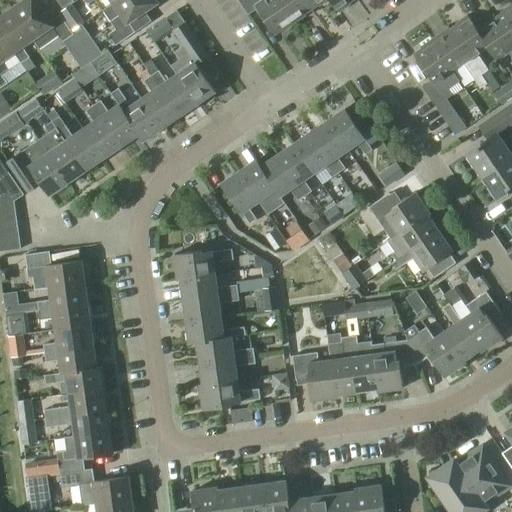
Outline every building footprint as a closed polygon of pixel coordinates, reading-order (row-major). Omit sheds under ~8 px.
[(34,0),(26,0),(12,9),(32,38),(40,49),(58,36),(67,48),(72,49),(80,44),(71,32),(64,21),(60,15),(49,22),(34,0)] [(57,0),(63,9),(74,2),(72,0),(57,0)] [(108,34),(115,45),(135,32),(128,21),(156,2),(155,0),(117,0),(114,2),(105,9),(118,28),(108,34)] [(283,30),(294,23),(278,0),(237,0),(248,14),(257,8),(275,34),(283,29),(283,30)] [(278,0),(294,23),(305,15),(304,14),(311,9),(304,0),(278,0)] [(304,0),(311,9),(318,4),(319,6),(327,0),(304,0)] [(330,0),(338,12),(350,4),(349,3),(352,0),(330,0)] [(502,13),(495,18),(511,43),(511,5),(501,12),(502,13)] [(0,17),(0,31),(13,51),(20,60),(28,55),(21,46),(32,38),(12,9),(0,17)] [(174,70),(177,75),(197,104),(215,91),(196,64),(208,56),(177,10),(166,18),(175,30),(173,31),(184,47),(177,52),(184,63),(174,70)] [(71,16),(64,21),(71,32),(79,27),(71,16)] [(457,25),(450,30),(481,75),(488,70),(477,54),(488,47),(476,29),(467,16),(456,23),(457,25)] [(511,59),(511,43),(495,18),(488,23),(487,22),(476,29),(488,47),(497,60),(507,53),(511,59)] [(79,27),(71,32),(80,44),(87,39),(79,27)] [(442,33),(431,40),(452,71),(463,64),(479,88),(486,83),(481,75),(450,30),(443,34),(442,33)] [(1,73),(20,60),(0,31),(0,88),(8,83),(1,73)] [(431,80),(422,87),(455,135),(467,127),(447,99),(453,94),(442,79),(452,71),(431,40),(420,48),(421,49),(414,54),(431,80)] [(108,51),(90,63),(99,76),(117,63),(111,55),(108,51)] [(157,71),(151,75),(179,116),(197,104),(177,75),(165,83),(157,71)] [(161,128),(179,116),(151,75),(143,81),(151,92),(141,99),(161,128)] [(500,104),(511,96),(511,81),(493,93),(500,104)] [(111,94),(119,105),(143,140),(161,128),(141,99),(131,106),(119,89),(111,94)] [(93,105),(121,146),(138,134),(143,141),(143,140),(119,105),(111,110),(110,108),(107,110),(101,100),(93,105)] [(91,124),(83,129),(103,158),(121,146),(93,105),(86,110),(93,120),(89,122),(91,124)] [(345,109),(328,121),(348,150),(357,143),(365,154),(372,150),(364,138),(365,138),(345,109)] [(0,140),(23,125),(14,112),(0,121),(0,140)] [(336,158),(348,150),(328,121),(311,132),(338,172),(344,169),(336,158)] [(57,130),(85,170),(103,158),(83,129),(76,134),(74,132),(71,134),(65,125),(57,130)] [(57,129),(39,141),(48,153),(67,182),(85,170),(57,130),(57,129)] [(329,178),(338,172),(311,132),(294,144),(314,173),(322,167),(329,178)] [(496,133),(467,154),(482,176),(511,155),(511,136),(502,142),(497,135),(496,133)] [(302,181),(314,173),(294,144),(277,155),(304,195),(310,191),(302,181)] [(49,195),(67,182),(48,153),(29,166),(21,154),(7,163),(22,186),(36,177),(49,195)] [(297,200),(304,195),(277,155),(261,166),(260,167),(280,196),(289,189),(297,200)] [(511,155),(482,176),(498,200),(511,190),(511,155)] [(256,160),(239,172),(259,201),(269,194),(276,205),(283,200),(280,196),(260,167),(261,166),(256,160)] [(0,197),(14,201),(24,195),(8,172),(0,177),(0,197)] [(247,209),(259,201),(239,172),(221,184),(249,223),(255,219),(247,209)] [(323,185),(336,202),(346,195),(333,177),(323,185)] [(384,229),(391,239),(398,234),(428,214),(430,213),(415,192),(397,204),(389,193),(369,207),(384,229)] [(0,215),(16,213),(14,201),(0,197),(0,215)] [(343,216),(335,204),(323,212),(332,224),(343,216)] [(362,239),(376,231),(361,206),(348,214),(362,239)] [(0,227),(18,225),(16,213),(0,215),(0,227)] [(391,263),(439,231),(428,214),(398,234),(391,239),(398,249),(377,263),(382,270),(391,263)] [(0,240),(19,237),(18,225),(0,227),(0,240)] [(439,231),(391,263),(396,270),(414,257),(423,270),(427,267),(434,278),(456,263),(449,252),(452,250),(439,231)] [(322,232),(312,239),(333,272),(343,265),(322,232)] [(19,237),(0,240),(0,251),(21,249),(19,237)] [(174,254),(177,277),(215,272),(214,262),(234,260),(232,249),(202,253),(202,251),(174,254)] [(26,254),(28,268),(33,267),(36,289),(50,287),(84,282),(84,279),(89,279),(87,263),(82,264),(81,260),(52,265),(50,251),(26,254)] [(470,281),(478,276),(469,262),(469,263),(461,268),(462,270),(459,273),(465,281),(468,279),(470,281)] [(180,279),(183,299),(238,291),(237,285),(217,288),(215,272),(177,277),(178,280),(180,279)] [(39,311),(87,304),(84,282),(50,287),(51,300),(37,302),(39,311)] [(186,321),(221,316),(219,303),(239,300),(238,291),(183,299),(186,321)] [(500,312),(486,291),(456,312),(480,349),(481,351),(503,337),(490,319),(500,312)] [(325,317),(337,315),(336,302),(323,304),(325,317)] [(480,349),(456,312),(449,303),(443,308),(454,324),(444,331),(464,360),(480,349)] [(19,313),(18,304),(3,307),(4,315),(19,313)] [(55,330),(90,325),(87,304),(39,311),(40,319),(54,318),(55,330)] [(214,339),(232,337),(246,335),(244,327),(223,330),(221,316),(186,321),(189,344),(197,343),(214,340),(214,339)] [(27,334),(26,323),(6,326),(7,337),(20,335),(27,334)] [(45,353),(93,347),(90,325),(55,330),(57,342),(43,344),(45,353)] [(464,360),(444,331),(434,338),(426,327),(407,340),(417,364),(429,355),(444,377),(466,362),(464,360)] [(357,335),(349,336),(357,392),(377,389),(378,389),(373,354),(371,342),(358,344),(357,335)] [(329,348),(330,360),(335,395),(336,394),(357,392),(349,336),(341,337),(342,346),(329,348)] [(200,364),(255,357),(253,348),(234,351),(232,337),(214,339),(214,340),(197,343),(200,364)] [(400,366),(417,364),(407,340),(384,343),(385,352),(373,354),(378,389),(377,389),(378,391),(403,388),(400,366)] [(60,360),(61,373),(101,367),(96,367),(93,347),(45,353),(46,362),(60,360)] [(25,355),(24,348),(9,350),(10,357),(25,355)] [(335,395),(330,360),(319,361),(317,352),(293,356),(296,380),(308,379),(311,401),(336,397),(336,394),(335,395)] [(201,387),(238,382),(236,366),(256,363),(255,357),(200,364),(203,384),(200,384),(201,387)] [(67,381),(69,394),(104,389),(101,367),(61,373),(47,375),(48,384),(67,381)] [(14,379),(26,378),(25,368),(13,369),(14,379)] [(238,382),(201,387),(204,410),(231,406),(231,403),(261,399),(259,389),(239,391),(238,382)] [(44,419),(107,410),(104,389),(69,394),(71,406),(43,410),(44,419)] [(75,436),(110,432),(107,410),(44,419),(45,428),(73,424),(75,436)] [(57,452),(60,474),(85,470),(83,458),(113,454),(110,432),(75,436),(64,438),(65,451),(57,452)] [(430,485),(436,485),(454,511),(476,511),(484,507),(481,503),(508,485),(482,448),(448,471),(446,467),(443,469),(429,470),(430,485)] [(83,505),(97,503),(131,499),(128,477),(94,481),(93,469),(85,470),(60,474),(62,486),(80,484),(83,505)] [(290,511),(289,500),(286,481),(263,484),(266,511),(290,511)] [(266,511),(263,484),(240,487),(243,511),(266,511)] [(356,489),(358,511),(397,511),(396,505),(385,507),(382,485),(356,489)] [(243,511),(240,487),(218,490),(218,487),(217,488),(220,511),(243,511)] [(194,511),(220,511),(217,488),(191,491),(194,511)] [(358,511),(356,489),(355,489),(355,491),(333,494),(335,511),(358,511)] [(335,511),(333,494),(311,497),(312,511),(335,511)] [(312,511),(311,497),(289,500),(290,511),(312,511)] [(133,511),(131,499),(97,503),(97,511),(133,511)]
